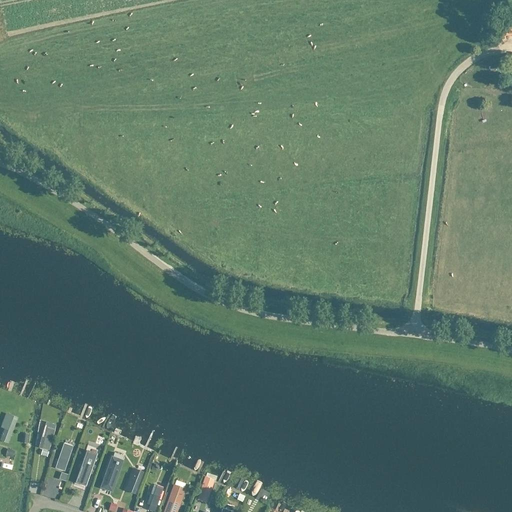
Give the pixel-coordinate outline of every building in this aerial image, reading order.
[(511,35),(511,21),(497,23),(498,37),(511,35)] [(10,415),(0,440),(8,443),(15,424),(14,424),(17,417),(10,415)] [(47,428),(42,448),(49,450),(55,430),(47,428)] [(64,443),(55,468),(65,471),(73,446),(64,443)] [(88,448),(77,481),(86,484),(98,452),(88,448)] [(111,461),(102,487),(111,490),(113,491),(124,461),(113,456),(111,461)] [(70,473),(77,475),(79,466),(73,465),(70,473)] [(135,494),(143,473),(136,470),(134,476),(132,475),(125,490),(135,494)] [(56,485),(63,488),(67,481),(60,478),(56,485)] [(162,511),(175,511),(185,488),(173,483),(162,511)] [(153,497),(150,496),(149,500),(151,501),(148,509),(155,511),(163,489),(156,487),(153,497)] [(114,511),(117,505),(111,503),(108,511),(113,511),(114,511)]
